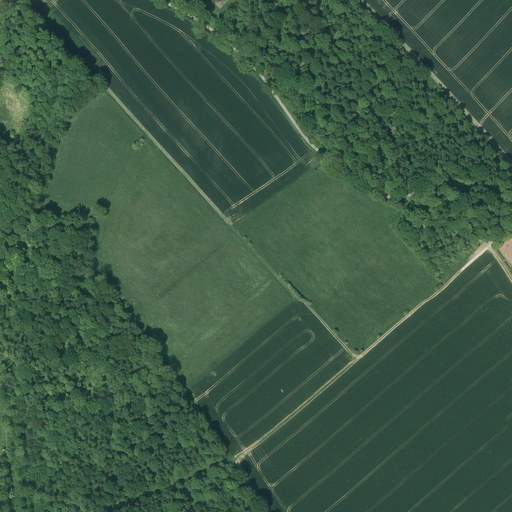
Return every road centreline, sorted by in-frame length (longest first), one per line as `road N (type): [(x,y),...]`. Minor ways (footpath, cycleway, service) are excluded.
road 1 (unclassified): [(511,194),(433,184),(395,198),(351,176),(307,142),(248,60),(162,0)]
road 2 (track): [(511,168),(361,0)]
road 3 (track): [(511,283),(488,248),(353,364)]
road 4 (track): [(353,364),(234,467)]
road 5 (track): [(353,364),(251,252)]
